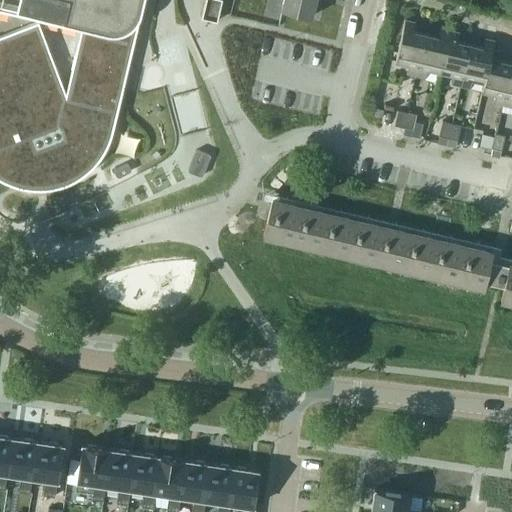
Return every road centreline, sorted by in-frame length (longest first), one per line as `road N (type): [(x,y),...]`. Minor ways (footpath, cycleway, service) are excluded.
road 1 (residential): [(501,181),(344,144),(336,119),(365,0)]
road 2 (tertiary): [(0,328),(67,359),(293,384)]
road 3 (tertiary): [(293,384),(511,410)]
road 4 (residential): [(275,511),(293,384)]
